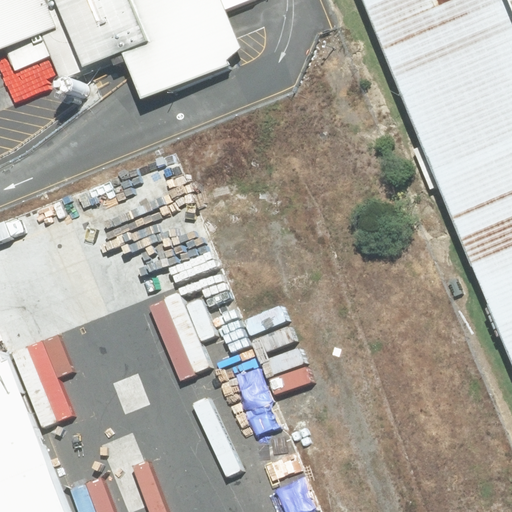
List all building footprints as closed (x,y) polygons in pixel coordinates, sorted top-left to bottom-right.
[(0,0),(0,67),(75,38),(90,75),(132,58),(151,104),(254,62),(228,0),(0,0)] [(511,0),(374,0),(511,333),(511,0)] [(43,95),(0,119),(0,161),(61,127),(43,95)] [(83,511),(0,304),(0,511),(83,511)] [(167,382),(76,418),(114,511),(179,511),(214,498),(167,382)]
